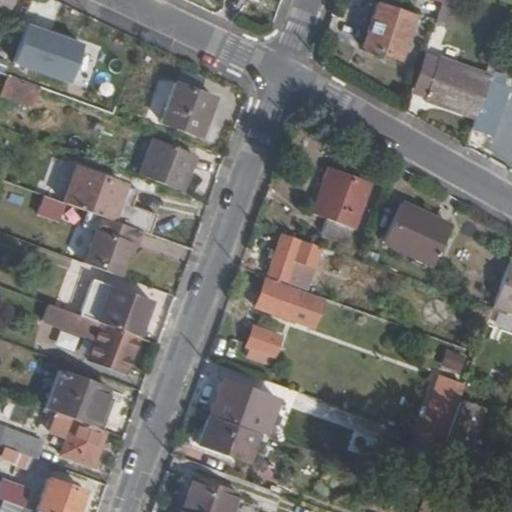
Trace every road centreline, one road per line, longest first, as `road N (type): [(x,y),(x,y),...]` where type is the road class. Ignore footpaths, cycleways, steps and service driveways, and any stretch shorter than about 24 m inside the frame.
road 1 (residential): [(281,74),(123,511)]
road 2 (tertiary): [(511,200),(281,74)]
road 3 (tertiary): [(281,74),(124,0)]
